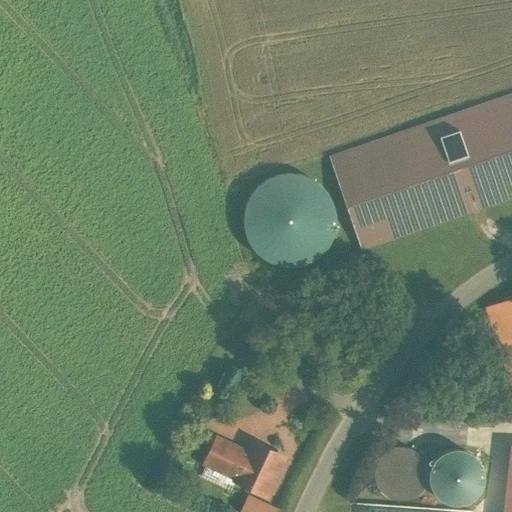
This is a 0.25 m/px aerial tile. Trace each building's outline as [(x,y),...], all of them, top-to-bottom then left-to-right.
[(511,92),(334,155),(368,251),(511,200),(511,92)] [(251,194),(245,208),(243,222),(246,237),(253,250),(264,260),(278,266),(293,268),(308,264),(322,255),(332,243),(337,227),(337,211),(331,196),(320,184),(306,176),(290,173),(274,176),(261,183),(251,194)] [(223,434),(215,451),(229,458),(237,441),(223,434)] [(254,443),(252,448),(237,441),(229,458),(244,465),(237,479),(266,492),(283,456),(254,443)] [(418,451),(414,449),(410,447),(405,446),(400,446),(396,447),(391,448),(387,451),(383,453),(380,457),(378,461),(376,465),(375,470),(375,474),(376,479),(377,484),(379,488),(382,491),(386,494),(390,497),(394,499),(399,500),(403,500),(408,499),(412,498),(417,495),(420,493),(423,489),(426,485),(428,481),(428,476),(429,471),(428,467),(427,462),(424,458),(421,455),(418,451)] [(461,450),(456,450),(452,451),(447,452),(443,454),(439,457),(436,460),(434,464),(432,469),(431,473),(431,478),(431,482),(432,487),(435,491),(437,495),(441,498),(445,501),(449,502),(454,503),(458,504),(463,503),(468,502),(472,500),(476,497),(479,493),(481,489),(483,485),(484,480),(484,476),(484,471),(482,467),(480,463),(477,459),(474,456),(470,453),(466,451),(461,450)] [(282,511),(283,511),(252,497),(244,511),(282,511)]
